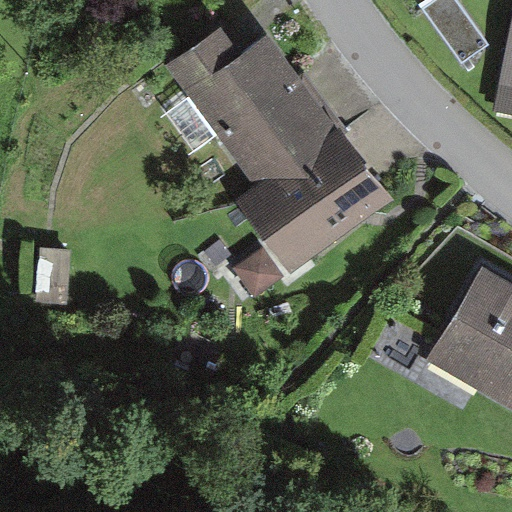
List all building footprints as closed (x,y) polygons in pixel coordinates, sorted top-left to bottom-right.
[(481,70),(440,11),(412,30),(454,90),(481,70)] [(511,12),(509,11),(488,109),(511,114),(511,12)] [(292,274),(393,201),(269,36),(242,56),(222,28),(167,66),(252,188),(238,204),(292,274)] [(257,300),(286,276),(263,246),(236,270),(257,300)] [(73,251),(42,250),(37,305),(69,306),(73,251)] [(511,434),(511,309),(473,287),(420,382),(511,434)]
